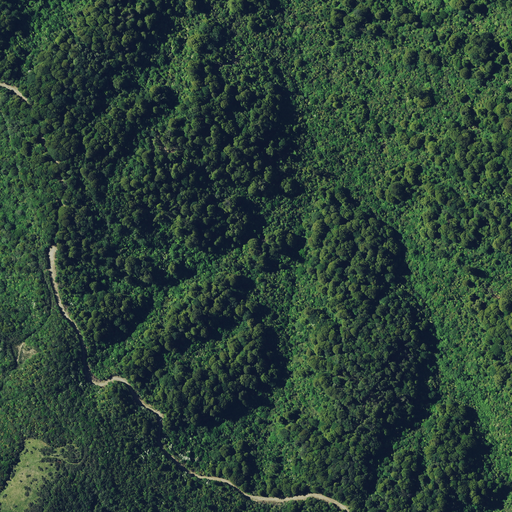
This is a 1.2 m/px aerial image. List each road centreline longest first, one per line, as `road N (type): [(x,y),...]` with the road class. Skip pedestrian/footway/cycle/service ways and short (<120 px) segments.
road 1 (track): [(0,81),(35,107),(43,126),(59,205),(50,275),(80,336),(88,377),(125,380),(159,418),(162,450),(188,471),(256,497),(322,495),(350,511)]
road 2 (track): [(0,493),(31,460),(68,464),(82,456),(78,439),(47,414),(0,393)]
road 3 (track): [(0,382),(16,344),(49,310),(41,269),(49,265)]
